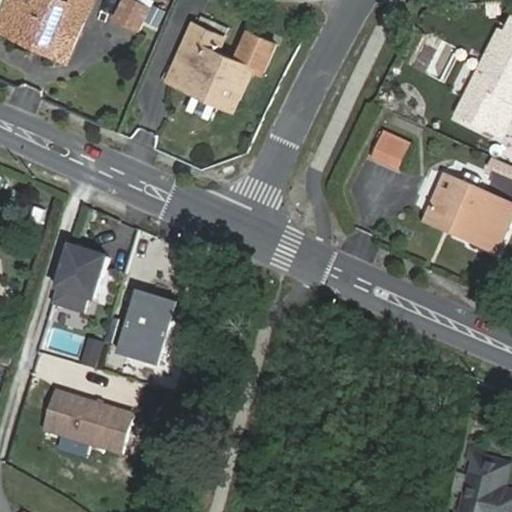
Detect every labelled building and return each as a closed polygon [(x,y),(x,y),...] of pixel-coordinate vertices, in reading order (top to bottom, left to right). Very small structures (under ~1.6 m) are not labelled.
[(70,57),(94,0),(24,0),(15,20),(57,38),(52,50),(70,57)] [(141,31),(153,9),(135,0),(125,0),(116,18),(141,31)] [(251,33),(238,62),(220,54),(227,38),(196,24),(189,40),(203,47),(189,78),(224,93),(220,102),(237,110),(256,69),(265,74),(278,45),(251,33)] [(502,30),(456,115),(488,132),(498,116),(481,106),(490,91),(506,100),(511,102),(511,30),(510,34),(502,30)] [(488,132),(499,138),(511,113),(511,102),(506,100),(490,91),(481,106),(498,116),(488,132)] [(409,149),(385,138),(374,160),(399,172),(409,149)] [(463,222),(458,232),(499,252),(511,223),(511,202),(452,174),(436,210),(463,222)] [(432,219),(458,232),(463,222),(436,210),(432,219)] [(75,246),(57,303),(87,312),(91,298),(99,301),(112,257),(75,246)] [(145,291),(125,355),(163,367),(183,303),(145,291)] [(130,322),(116,317),(108,343),(122,348),(130,322)] [(106,343),(93,339),(85,363),(98,367),(106,343)] [(63,434),(125,453),(137,415),(61,390),(51,421),(66,426),(63,434)] [(173,402),(153,396),(149,410),(168,416),(173,402)] [(51,421),(49,429),(63,434),(66,426),(51,421)] [(469,451),(479,453),(480,449),(489,450),(491,440),(473,436),(469,451)] [(480,449),(479,453),(465,511),(511,511),(511,482),(507,481),(509,475),(501,473),(505,454),(489,450),(480,449)] [(501,473),(509,475),(511,461),(511,455),(505,454),(501,473)]
